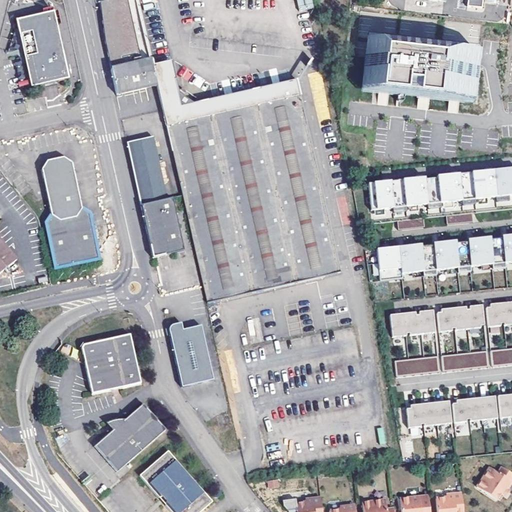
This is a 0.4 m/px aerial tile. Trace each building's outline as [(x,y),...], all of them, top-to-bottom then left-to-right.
[(294,0),(297,12),(312,10),(309,0),(294,0)] [(468,0),(468,7),(482,9),(483,2),(483,0),(468,0)] [(53,12),(36,16),(16,21),(23,52),(31,87),(50,83),(68,79),(53,12)] [(474,105),(480,54),(364,41),(358,92),(474,105)] [(150,61),(110,69),(116,95),(156,86),(152,69),(150,61)] [(169,65),(152,69),(156,86),(181,196),(206,304),(339,273),(296,81),(178,107),(169,65)] [(126,143),(140,205),(166,200),(152,137),(136,140),(126,143)] [(72,180),(69,165),(62,159),(46,163),(41,172),(51,218),(44,224),(55,270),(98,260),(88,215),(79,209),(72,180)] [(511,169),(368,184),(370,211),(511,196),(511,169)] [(166,200),(140,205),(152,257),(156,256),(182,250),(171,199),(166,200)] [(472,214),(445,217),(446,225),(473,223),(472,214)] [(423,219),(397,222),(398,230),(424,228),(423,219)] [(421,245),(376,250),(379,282),(402,280),(401,275),(422,272),(435,271),(457,269),(470,267),(491,265),(505,264),(511,262),(511,235),(501,237),(501,239),(490,240),(490,238),(466,241),(467,243),(455,244),(455,242),(432,244),(432,246),(421,247),(421,245)] [(0,273),(16,261),(0,241),(0,238),(1,238),(0,237),(0,273)] [(486,308),(488,327),(500,326),(500,324),(504,324),(504,326),(511,324),(511,302),(490,305),(490,308),(486,308)] [(484,325),(482,305),(469,306),(469,309),(466,310),(466,307),(441,309),(441,312),(437,313),(439,332),(451,331),(451,329),(455,328),(455,330),(480,328),(480,326),(484,325)] [(390,314),(392,336),(406,335),(406,333),(409,333),(410,335),(435,332),(433,310),(419,311),(419,314),(416,315),(415,312),(390,314)] [(169,332),(181,387),(212,380),(200,326),(188,329),(179,331),(177,324),(172,326),(169,332)] [(82,346),(80,349),(91,396),(115,390),(139,384),(128,335),(82,346)] [(511,365),(511,348),(490,351),(492,367),(511,365)] [(488,367),(486,351),(441,355),(442,372),(488,367)] [(396,376),(439,372),(437,356),(394,360),(396,376)] [(511,395),(497,397),(500,419),(511,417),(511,395)] [(469,422),(497,419),(494,397),(456,401),(456,404),(452,404),(454,423),(466,422),(466,420),(469,420),(469,422)] [(423,426),(451,424),(448,401),(410,405),(410,408),(406,409),(408,428),(420,427),(420,425),(423,424),(423,426)] [(113,432),(95,447),(117,473),(165,430),(143,404),(124,421),(120,420),(116,421),(111,423),(107,424),(108,427),(113,432)] [(411,437),(421,436),(420,427),(410,428),(411,437)] [(385,443),(383,428),(377,428),(380,443),(385,443)] [(140,476),(160,498),(163,497),(165,499),(168,503),(167,506),(172,511),(202,511),(214,502),(169,451),(140,476)] [(508,491),(511,486),(511,474),(503,469),(499,474),(491,468),(478,488),(497,501),(502,494),(504,492),(506,489),(508,491)] [(464,511),(462,494),(447,496),(448,498),(437,499),(438,511),(464,511)] [(321,511),(320,497),(305,499),(305,501),(295,503),(295,511),(321,511)] [(430,511),(430,509),(423,510),(422,497),(400,499),(401,511),(430,511)] [(394,511),(394,509),(387,510),(386,500),(362,503),(363,511),(394,511)]
